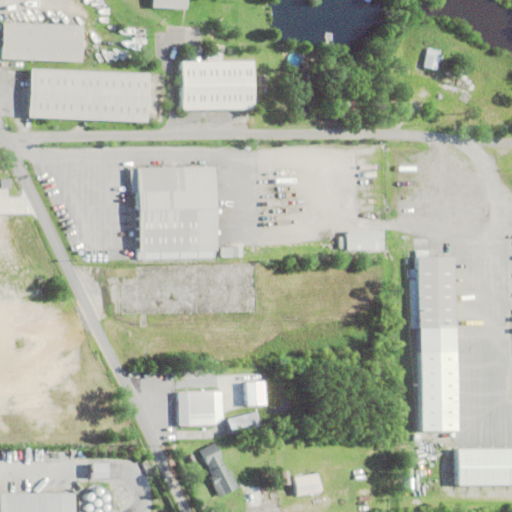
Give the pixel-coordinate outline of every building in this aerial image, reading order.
[(184,0),(184,10),(150,8),(150,0),(184,0)] [(58,16),(60,11),(74,15),(72,20),(58,16)] [(0,60),(0,23),(79,25),(78,62),(0,60)] [(423,68),(427,48),(440,51),(436,70),(423,68)] [(251,61),(251,110),(179,111),(179,62),(205,62),(205,53),(220,53),(220,61),(251,61)] [(308,77),(303,77),(304,70),(319,71),(320,61),(332,62),(331,72),(353,73),(352,82),(307,80),(308,77)] [(366,71),(367,61),(380,62),(379,72),(366,71)] [(26,118),(28,69),(146,74),(144,123),(26,118)] [(441,84),(443,76),(471,81),(470,90),(441,84)] [(336,116),(337,95),(349,95),(348,117),(336,116)] [(134,169),(212,167),(213,259),(136,261),(134,169)] [(466,183),(466,187),(468,188),(468,193),(465,192),(465,198),(436,196),(436,200),(433,200),(434,178),(437,178),(438,172),(478,174),(478,183),(466,183)] [(345,234),(346,234),(346,232),(381,231),(382,250),(345,251),(345,234)] [(231,248),(240,248),(240,257),(231,257),(231,248)] [(416,279),(410,279),(410,270),(415,270),(415,258),(451,257),(452,329),(410,329),(410,317),(416,317),(416,279)] [(122,286),(138,285),(137,268),(255,265),(256,313),(123,317),(122,286)] [(184,387),(183,387),(182,384),(184,384),(184,379),(201,379),(201,388),(190,388),(184,388),(184,387)] [(257,405),(256,381),(238,382),(238,406),(257,405)] [(175,393),(212,392),(213,426),(177,427),(175,393)] [(223,433),(253,429),(250,413),(221,418),(223,433)] [(222,465),(226,471),(228,470),(237,489),(219,498),(209,479),(211,478),(209,472),(199,451),(213,445),(220,459),(219,459),(222,465)] [(446,486),(511,484),(511,448),(445,449),(446,486)] [(98,463),(82,463),(81,478),(98,478),(98,463)] [(293,478),(316,475),(319,494),(295,497),(293,478)] [(340,486),(353,484),(357,509),(344,511),(340,486)] [(0,511),(0,496),(71,496),(70,511),(0,511)]
